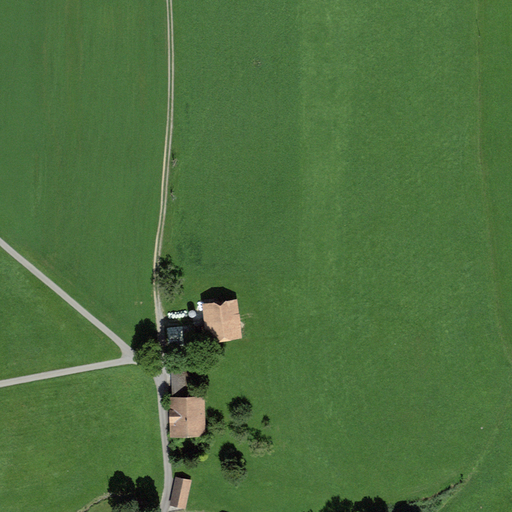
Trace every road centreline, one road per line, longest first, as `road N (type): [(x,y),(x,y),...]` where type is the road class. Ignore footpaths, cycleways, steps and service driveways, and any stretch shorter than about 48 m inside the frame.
road 1 (track): [(157,371),(170,208),(170,0)]
road 2 (residential): [(162,511),(168,465),(157,371)]
